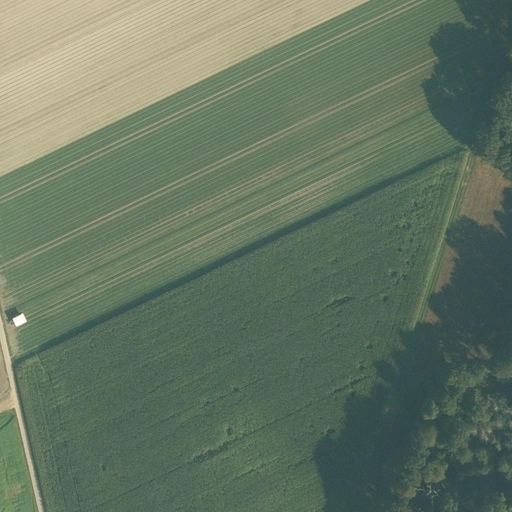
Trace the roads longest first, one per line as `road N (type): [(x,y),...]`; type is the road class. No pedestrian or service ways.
road 1 (track): [(371,511),(369,474),(511,33)]
road 2 (track): [(0,325),(41,511)]
